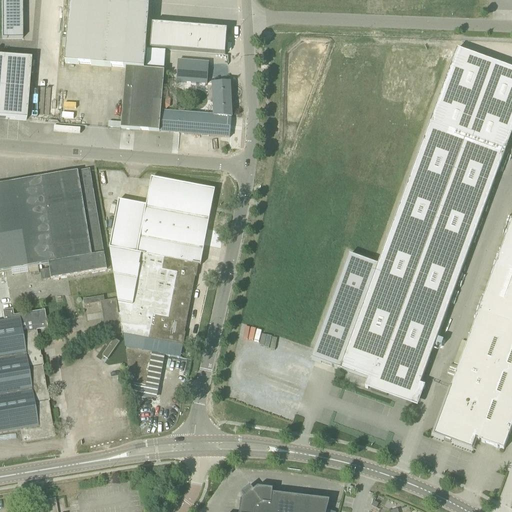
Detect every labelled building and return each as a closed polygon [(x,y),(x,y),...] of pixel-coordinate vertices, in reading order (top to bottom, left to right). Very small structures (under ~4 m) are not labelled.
[(22,40),(21,0),(1,0),(2,40),(22,40)] [(179,132),(180,113),(160,112),(164,66),(145,64),(149,7),(70,1),(65,64),(126,69),(121,130),(159,133),(159,131),(179,132)] [(169,52),(171,27),(152,25),(150,50),(169,52)] [(187,53),(190,28),(171,27),(169,52),(187,53)] [(206,55),(208,30),(190,28),(187,53),(206,55)] [(225,56),(227,31),(208,30),(206,55),(225,56)] [(511,134),(511,70),(457,50),(340,371),(416,398),(511,134)] [(0,119),(26,121),(30,60),(0,57),(0,119)] [(174,83),(203,84),(203,68),(174,68),(174,83)] [(216,116),(231,116),(229,84),(215,85),(216,116)] [(215,137),(216,116),(180,113),(179,132),(178,134),(215,137)] [(229,139),(231,118),(231,116),(216,116),(215,137),(229,139)] [(105,260),(90,170),(0,185),(0,273),(27,269),(38,267),(49,265),(51,281),(107,271),(112,270),(110,259),(105,260)] [(90,172),(98,221),(104,220),(96,171),(90,172)] [(151,179),(146,206),(143,225),(206,237),(215,191),(151,179)] [(118,201),(117,207),(109,248),(120,315),(130,317),(140,267),(139,267),(141,254),(138,254),(143,225),(146,206),(118,201)] [(511,221),(451,389),(449,388),(449,389),(451,389),(433,437),(472,451),(475,441),(504,451),(511,428),(511,221)] [(130,317),(120,315),(119,315),(123,334),(123,336),(142,339),(149,341),(183,347),(198,266),(200,266),(206,237),(143,225),(138,254),(141,254),(139,267),(140,267),(130,317)] [(38,267),(27,269),(28,275),(39,273),(38,267)] [(106,336),(123,334),(119,315),(117,300),(104,302),(104,296),(83,300),(85,306),(101,304),(106,336)] [(2,312),(4,322),(16,398),(46,393),(42,367),(43,367),(41,358),(40,358),(36,331),(42,330),(47,329),(44,311),(13,317),(12,310),(2,312)] [(4,322),(0,323),(0,434),(20,431),(21,431),(16,398),(4,322)] [(114,339),(102,356),(108,360),(120,343),(114,339)] [(149,341),(142,339),(140,351),(125,348),(130,376),(132,386),(146,388),(153,354),(147,352),(149,341)] [(47,393),(46,393),(16,398),(21,431),(20,431),(22,443),(55,438),(53,429),(52,429),(48,403),(49,402),(47,393)] [(242,494),(245,498),(241,502),(239,511),(327,511),(330,502),(272,495),(273,490),(258,488),(254,492),(250,487),(242,494)]
